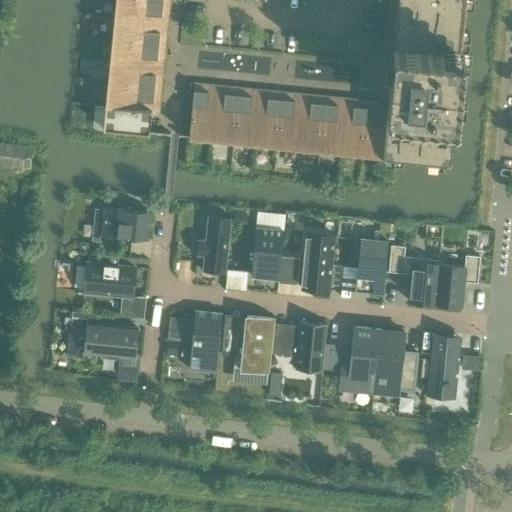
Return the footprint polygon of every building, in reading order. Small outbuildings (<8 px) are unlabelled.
[(141,0),(114,0),(113,19),(167,24),(169,3),(141,0)] [(388,102),(383,156),(448,163),(449,163),(450,161),(454,120),(455,120),(457,120),(457,118),(464,54),(463,54),(464,53),(462,52),(461,52),(466,0),(397,0),(397,2),(397,6),(396,14),(396,15),(395,23),(394,27),(395,27),(394,35),(393,37),(394,37),(393,45),(392,49),(393,49),(392,57),(391,57),(391,58),(392,59),(391,66),(390,66),(390,70),(391,70),(390,78),(389,78),(389,80),(390,80),(389,88),(388,88),(388,92),(388,100),(387,100),(387,101),(387,102),(388,102)] [(113,19),(111,40),(165,46),(167,24),(113,19)] [(111,40),(109,62),(163,67),(165,46),(111,40)] [(109,62),(107,83),(160,89),(163,67),(109,62)] [(107,83),(104,105),(158,110),(160,89),(107,83)] [(188,137),(211,139),(217,85),(194,83),(189,134),(188,134),(188,137)] [(211,139),(233,142),(238,88),(217,85),(211,139)] [(233,142),(254,144),(260,90),(238,88),(233,142)] [(254,144),(276,146),(281,92),(260,90),(254,144)] [(276,146),(297,148),(303,94),(281,92),(276,146)] [(297,148),(319,150),(324,96),(303,94),(297,148)] [(319,150),(340,152),(346,98),(324,96),(319,150)] [(340,152),(362,154),(367,100),(346,98),(340,152)] [(362,154),(383,156),(388,102),(387,102),(367,100),(362,154)] [(158,110),(104,105),(102,126),(103,126),(103,128),(104,128),(104,129),(141,132),(149,133),(149,130),(150,121),(150,120),(150,119),(151,111),(158,112),(158,110)] [(0,164),(27,169),(31,144),(0,139),(0,164)] [(103,209),(100,235),(148,240),(151,211),(132,209),(133,201),(117,199),(116,208),(103,206),(103,209)] [(198,238),(196,256),(203,256),(202,271),(225,273),(231,218),(207,215),(205,239),(198,238)] [(255,228),(250,276),(278,278),(281,256),(283,230),(255,228)] [(330,285),(333,253),(335,235),(331,235),(332,234),(330,234),(330,235),(311,233),(311,232),(310,232),(310,233),(307,232),(306,236),(305,236),(305,238),(306,238),(303,271),(302,283),(300,283),(300,285),(301,285),(301,288),(304,289),(304,290),(305,290),(305,289),(325,291),(325,292),(326,292),(326,291),(329,291),(330,285)] [(360,238),(355,292),(382,295),(388,241),(360,238)] [(438,264),(439,264),(440,260),(413,257),(404,256),(405,246),(391,245),(388,272),(411,274),(411,282),(409,301),(435,304),(438,264)] [(88,263),(87,263),(84,292),(121,296),(132,297),(135,268),(117,266),(108,265),(109,256),(89,254),(88,263)] [(464,267),(439,264),(438,264),(435,304),(460,306),(463,282),(477,283),(479,264),(479,256),(465,255),(464,267)] [(278,278),(278,283),(297,285),(299,258),(281,256),(278,278)] [(227,286),(247,287),(248,269),(228,268),(227,286)] [(331,285),(330,285),(331,285),(341,286),(342,270),(332,269),(331,285)] [(115,357),(115,358),(117,358),(117,356),(134,358),(137,328),(97,324),(98,314),(72,311),(71,326),(86,333),(84,353),(101,355),(100,357),(101,357),(102,356),(115,357)] [(195,311),(189,369),(216,372),(222,314),(195,311)] [(170,314),(169,339),(192,340),(193,315),(170,314)] [(246,316),(240,370),(268,373),(274,319),(246,316)] [(315,323),(307,322),(306,321),(306,322),(299,321),(298,326),(295,356),(294,369),(322,372),(327,324),(319,323),(318,323),(318,324),(315,323)] [(372,393),(373,393),(379,329),(354,327),(351,359),(343,358),(340,390),(342,390),(372,393)] [(379,329),(373,393),(374,393),(397,395),(398,390),(414,392),(415,381),(417,364),(418,353),(402,352),(404,332),(379,329)] [(222,334),(220,354),(236,355),(238,335),(222,334)] [(453,338),(433,336),(432,335),(431,339),(426,395),(430,396),(447,397),(447,395),(444,395),(445,383),(448,383),(449,382),(455,383),(457,368),(457,365),(457,357),(458,353),(458,347),(452,347),(453,338)] [(166,355),(176,356),(177,344),(168,343),(166,355)] [(479,371),(480,358),(471,357),(470,370),(479,371)] [(280,397),(282,375),(271,373),(269,396),(280,397)]
